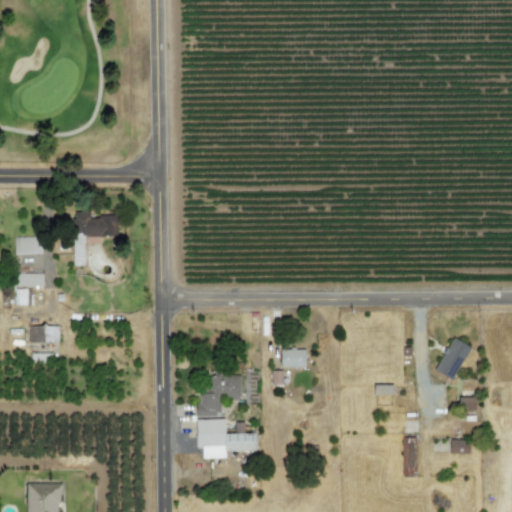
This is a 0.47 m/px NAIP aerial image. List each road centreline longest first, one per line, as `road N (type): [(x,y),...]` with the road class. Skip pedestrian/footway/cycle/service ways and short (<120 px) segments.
road 1 (residential): [(167,511),(158,0)]
road 2 (residential): [(164,302),(511,299)]
road 3 (residential): [(0,176),(162,177)]
